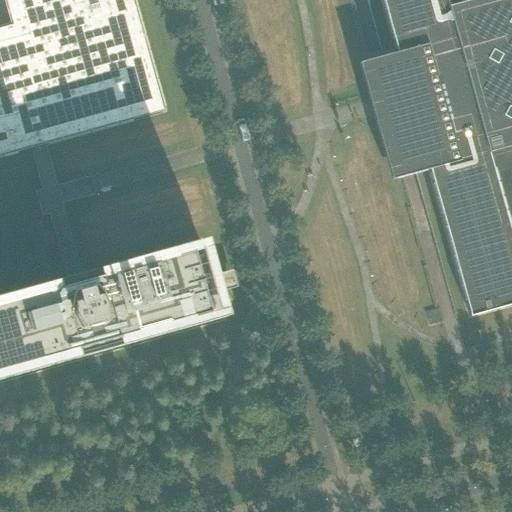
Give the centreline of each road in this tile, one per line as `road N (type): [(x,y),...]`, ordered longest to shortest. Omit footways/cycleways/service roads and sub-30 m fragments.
road 1 (unclassified): [(198,0),(341,511)]
road 2 (unclassified): [(385,511),(511,475)]
